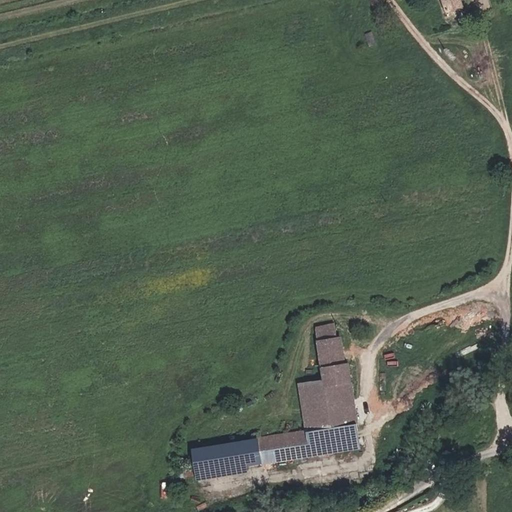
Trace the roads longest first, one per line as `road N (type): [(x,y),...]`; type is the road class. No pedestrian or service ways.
road 1 (track): [(371,403),(375,350),(395,324),(496,283),(511,246)]
road 2 (track): [(0,45),(194,0)]
road 3 (track): [(260,413),(316,321),(336,313),(395,324)]
road 4 (track): [(511,135),(400,0)]
road 5 (unclassified): [(511,447),(462,460),(365,511)]
road 6 (track): [(511,21),(490,28),(508,125)]
